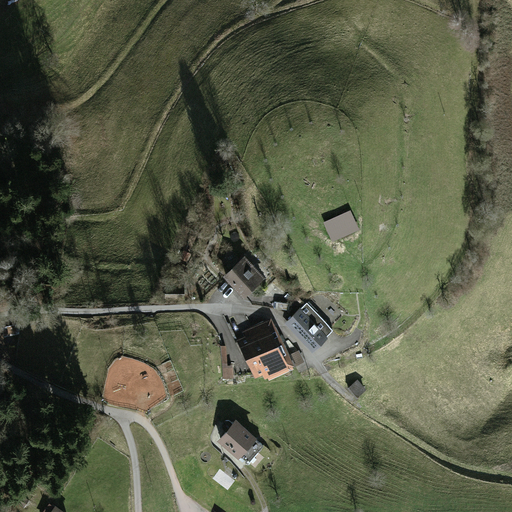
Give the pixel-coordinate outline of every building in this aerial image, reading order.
[(326,227),(332,247),(360,240),(355,219),(326,227)] [(185,251),(182,256),(186,259),(190,254),(185,251)] [(244,258),(226,274),(244,293),(261,277),(244,258)] [(182,298),(182,286),(167,286),(167,298),(182,298)] [(306,302),(287,321),(313,348),(333,329),(306,302)] [(332,322),(340,314),(330,304),(322,312),(332,322)] [(246,337),(236,342),(240,352),(243,350),(256,374),(264,370),(269,378),(295,364),(291,355),(298,351),(280,329),(270,323),(263,322),(243,331),(246,337)] [(232,379),(231,346),(222,347),(223,379),(232,379)] [(357,395),(364,389),(357,381),(349,387),(357,395)] [(263,444),(235,421),(233,424),(229,420),(226,421),(223,423),(224,426),(228,430),(220,439),(248,462),(263,444)] [(29,500),(21,494),(16,501),(24,507),(29,500)]
